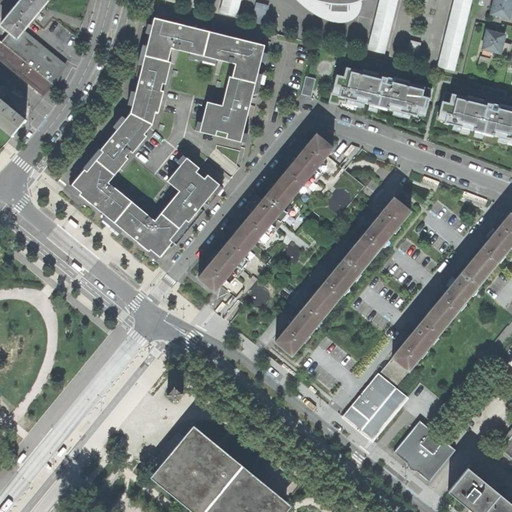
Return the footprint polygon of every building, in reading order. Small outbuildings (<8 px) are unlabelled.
[(16,38),(22,31),(40,9),(47,0),(21,0),(1,25),(9,32),(16,38)] [(223,0),(220,12),(236,16),(239,0),(223,0)] [(296,0),(304,8),(315,15),(325,19),(334,22),(343,23),(352,20),(359,14),(361,7),(361,2),(362,0),(296,0)] [(396,0),(379,0),(367,48),(383,53),(396,0)] [(470,0),(454,0),(438,67),(453,71),(470,0)] [(511,0),(494,0),(491,13),(509,18),(511,4),(511,0)] [(253,20),(263,22),(267,7),(257,5),(253,20)] [(226,139),(240,143),(250,101),(263,46),(224,37),(176,25),(179,12),(157,6),(150,34),(132,108),(130,115),(127,119),(116,132),(100,151),(102,153),(91,167),(87,173),(84,170),(72,186),(81,194),(79,195),(87,201),(103,214),(117,226),(129,236),(143,248),(148,252),(150,250),(159,258),(172,243),(169,240),(186,221),(188,223),(202,206),(219,185),(207,176),(204,180),(195,173),(199,169),(189,161),(170,185),(179,192),(155,222),(108,184),(127,160),(125,158),(129,152),(132,154),(145,137),(144,135),(152,126),(155,113),(158,111),(163,92),(160,92),(162,85),(165,85),(170,64),(167,63),(170,49),(183,53),(235,65),(232,78),(229,78),(222,107),(211,104),(204,134),(215,137),(216,132),(227,134),(226,139)] [(65,67),(22,31),(16,38),(9,32),(1,42),(52,83),(56,78),(65,67)] [(500,54),(505,36),(496,33),(487,31),(482,49),(500,54)] [(44,92),(52,83),(1,42),(0,40),(0,56),(33,83),(44,92)] [(411,52),(419,53),(420,41),(412,40),(411,52)] [(401,65),(377,59),(376,66),(380,69),(384,70),(387,71),(391,72),(395,72),(399,72),(401,65)] [(344,77),(335,75),(329,103),(339,105),(340,102),(346,103),(347,99),(369,104),(369,106),(387,110),(387,109),(417,117),(420,108),(427,109),(432,89),(409,83),(409,81),(394,77),(393,79),(386,78),(378,76),(378,73),(362,69),(362,71),(346,68),(344,77)] [(316,79),(306,76),(301,94),(311,97),(316,79)] [(505,98),(507,91),(483,86),(481,92),(485,95),(489,96),(493,98),(497,98),(501,98),(505,98)] [(467,98),(444,92),(439,112),(447,114),(444,123),(475,131),(474,132),(492,137),(492,135),(511,140),(511,106),(499,103),(499,105),(492,104),(483,102),(484,100),(468,96),(467,98)] [(0,127),(11,136),(11,137),(12,138),(27,120),(26,119),(25,120),(0,99),(2,97),(0,95),(0,127)] [(199,133),(204,134),(211,104),(207,103),(199,133)] [(215,294),(332,150),(315,136),(298,157),(291,165),(259,205),(252,213),(220,252),(214,260),(198,280),(215,294)] [(288,163),(291,165),(298,157),(295,155),(292,159),(288,163)] [(167,182),(170,185),(189,161),(186,159),(167,182)] [(291,356),(410,213),(394,199),(380,216),(376,214),(373,217),(377,220),(370,228),(367,225),(366,227),(369,229),(340,264),(337,262),(334,265),(337,268),(331,275),(328,272),(326,275),(329,277),(301,311),(298,308),(295,312),(298,315),(292,322),(275,342),(291,356)] [(249,211),(252,213),(259,205),(256,202),(253,207),(249,211)] [(486,243),(471,262),(487,275),(511,243),(511,216),(509,214),(495,232),(492,229),(489,232),(493,235),(486,243)] [(370,221),(367,225),(370,228),(377,220),(373,217),(370,221)] [(485,237),(483,240),(486,243),(493,235),(489,232),(485,237)] [(211,257),(214,260),(220,252),(217,250),(214,254),(211,257)] [(432,309),(448,323),(487,275),(471,262),(456,280),(452,277),(449,281),(452,284),(446,292),(432,309)] [(331,269),(328,272),(331,275),(337,268),(334,265),(331,269)] [(446,292),(452,284),(449,281),(446,285),(443,289),(446,292)] [(410,329),(413,331),(407,339),(392,358),(409,372),(448,323),(432,309),(416,328),(413,325),(410,329)] [(289,319),(292,322),(298,315),(295,312),(292,316),(289,319)] [(407,339),(413,331),(410,329),(407,333),(404,337),(407,339)] [(360,432),(371,441),(405,398),(394,389),(409,372),(392,358),(343,418),(353,426),(360,432)] [(184,395),(175,387),(168,395),(176,403),(184,395)] [(410,467),(428,482),(455,450),(419,421),(393,453),(410,467)] [(164,469),(188,441),(178,432),(167,446),(154,461),(164,469)] [(195,432),(188,441),(164,469),(157,478),(197,511),(281,511),(286,507),(195,432)] [(511,459),(511,435),(501,450),(511,459)] [(64,447),(63,445),(56,454),(60,456),(64,450),(66,448),(64,447)] [(20,461),(22,462),(29,454),(26,451),(21,457),(19,459),(20,461)] [(451,493),(474,511),(511,511),(511,505),(500,496),(469,470),(451,493)] [(353,486),(354,484),(346,477),(344,480),(350,485),(352,487),(353,486)]
